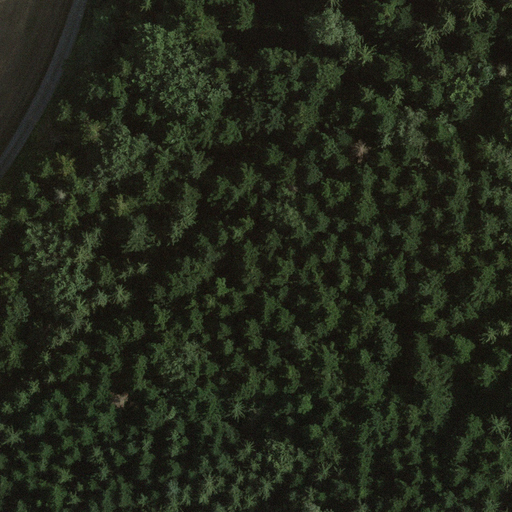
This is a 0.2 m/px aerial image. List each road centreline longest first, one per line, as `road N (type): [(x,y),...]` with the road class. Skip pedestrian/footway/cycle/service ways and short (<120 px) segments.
road 1 (track): [(511,137),(380,103),(277,35),(241,0)]
road 2 (track): [(79,0),(66,46),(0,156)]
